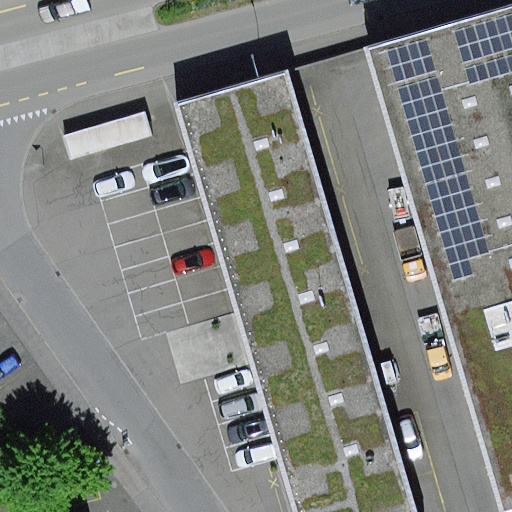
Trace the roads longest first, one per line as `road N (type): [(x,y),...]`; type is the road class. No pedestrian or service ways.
road 1 (residential): [(0,229),(195,511)]
road 2 (primary): [(199,0),(0,55)]
